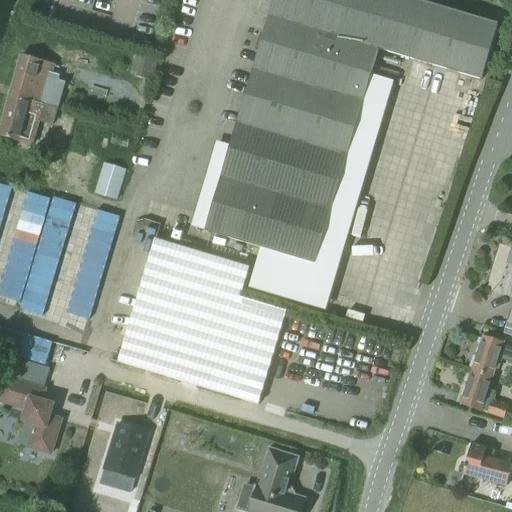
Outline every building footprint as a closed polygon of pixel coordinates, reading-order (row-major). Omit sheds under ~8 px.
[(314,264),(318,250),(380,46),(481,77),(498,22),(425,0),(278,0),(209,232),(314,264)] [(152,82),(159,59),(137,52),(130,75),(152,82)] [(9,96),(44,105),(55,65),(20,55),(9,96)] [(44,105),(9,96),(0,127),(0,134),(33,144),(40,118),(52,122),(55,108),(44,105)] [(103,163),(94,194),(117,201),(126,170),(103,163)] [(235,398),(250,349),(272,356),(286,311),(240,297),(249,268),(156,239),(119,364),(235,398)] [(338,255),(318,250),(314,264),(335,269),(338,255)] [(472,371),(493,377),(495,370),(499,370),(502,359),(511,362),(511,348),(503,345),(504,342),(484,336),(472,371)] [(493,377),(472,371),(462,403),(505,418),(509,406),(493,401),(493,400),(492,399),(495,392),(489,390),(493,377)] [(51,454),(61,420),(50,416),(53,405),(42,401),(45,390),(3,377),(0,386),(0,401),(27,409),(23,421),(35,424),(28,447),(51,454)] [(121,424),(108,470),(138,479),(152,433),(121,424)] [(473,443),(472,446),(464,474),(494,482),(506,486),(511,466),(511,463),(493,458),(496,450),(473,443)] [(301,511),(305,500),(296,497),(289,485),(297,459),(270,450),(259,486),(258,486),(257,490),(246,486),(239,508),(250,511),(249,511),(301,511)] [(131,499),(127,511),(136,511),(139,501),(131,499)]
